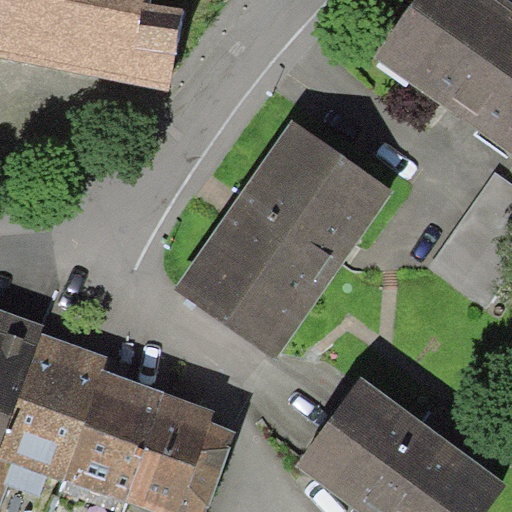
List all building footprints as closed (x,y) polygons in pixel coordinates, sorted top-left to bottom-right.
[(150,0),(0,0),(0,57),(169,90),(176,53),(184,9),(150,3),(150,0)] [(511,2),(509,0),(414,0),(374,56),(511,154),(511,2)] [(393,191),(293,121),(234,205),(175,289),(275,359),(393,191)] [(0,447),(40,332),(43,323),(0,307),(0,447)] [(75,345),(40,332),(0,447),(0,502),(14,463),(62,481),(63,478),(103,370),(108,357),(75,345)] [(132,380),(103,370),(63,478),(125,501),(165,392),(132,380)] [(486,511),(508,483),(361,376),(297,465),(360,511),(486,511)] [(196,404),(165,392),(125,501),(154,511),(203,511),(205,507),(208,508),(237,432),(210,422),(214,411),(196,404)]
